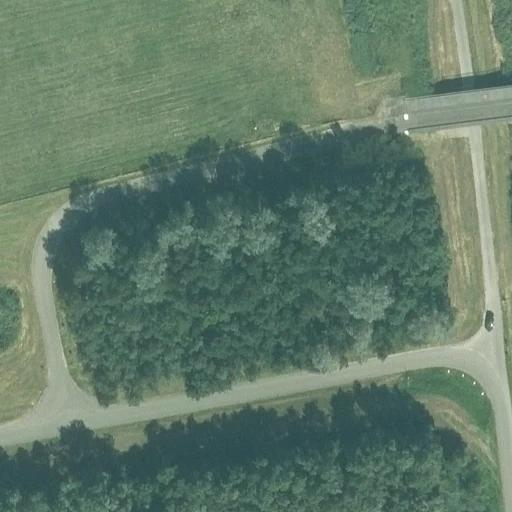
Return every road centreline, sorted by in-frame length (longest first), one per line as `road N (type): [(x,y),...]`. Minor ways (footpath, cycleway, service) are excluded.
road 1 (unclassified): [(72,419),(40,269),(44,248),(75,208),(411,121),(511,110)]
road 2 (unclassified): [(72,419),(496,350)]
road 3 (unclassified): [(496,350),(457,0)]
road 4 (unclassified): [(511,492),(496,350)]
